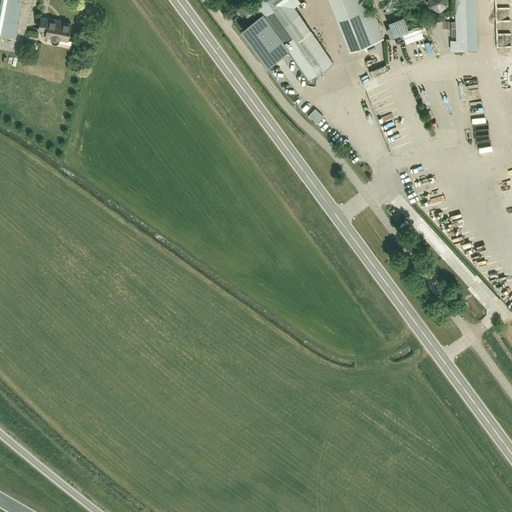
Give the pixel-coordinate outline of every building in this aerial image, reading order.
[(0,0),(0,34),(14,37),(21,0),(0,0)] [(252,0),(308,80),(333,62),(293,4),(298,0),(252,0)] [(381,38),(366,0),(328,0),(348,51),(381,38)] [(466,0),(456,0),(458,50),(468,50),(466,0)] [(68,39),(71,23),(59,21),(59,20),(41,16),(38,29),(42,29),(41,34),(51,36),(50,41),(53,44),(56,45),(58,43),(59,38),(68,39)] [(285,49),(267,24),(266,24),(262,18),(250,27),(255,33),(262,43),(257,47),(268,61),(285,49)] [(403,38),(425,30),(423,24),(401,33),(403,38)] [(369,71),(371,77),(388,70),(386,64),(369,71)] [(463,138),(463,126),(449,126),(449,138),(463,138)]
